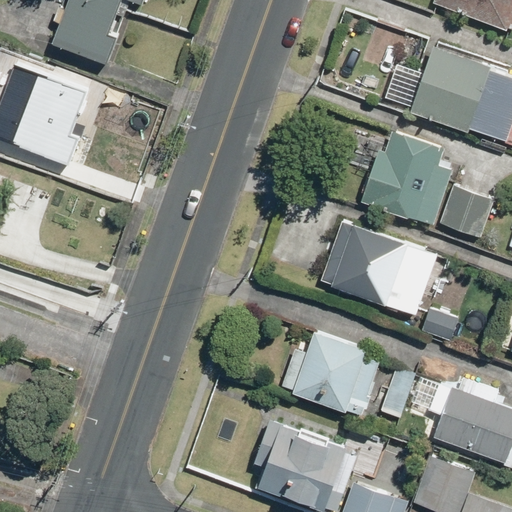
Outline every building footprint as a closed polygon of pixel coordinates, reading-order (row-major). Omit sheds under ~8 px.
[(62,24),(54,43),(109,65),(120,37),(112,34),(125,0),(130,0),(145,5),(146,0),(71,0),(67,11),(61,8),(55,21),(62,24)] [(511,0),(444,0),(511,21),(511,0)] [(510,143),(511,136),(511,74),(439,50),(429,77),(400,67),(388,101),(510,143)] [(0,124),(15,131),(9,146),(66,168),(78,139),(69,136),(85,94),(16,67),(0,106),(0,124)] [(439,166),(445,149),(394,131),(386,153),(377,150),(359,200),(433,226),(452,171),(439,166)] [(495,197),(454,183),(440,222),(481,236),(495,197)] [(440,254),(346,222),(324,284),(418,317),(440,254)] [(461,318),(431,307),(423,331),(452,341),(461,318)] [(296,350),(282,386),(365,416),(382,369),(365,362),(370,349),(319,330),(310,355),(296,350)] [(418,375),(399,368),(382,411),(401,418),(418,375)] [(511,442),(511,408),(451,387),(433,437),(505,463),(511,442)] [(307,423),(277,413),(262,456),(274,460),(267,480),(335,503),(356,441),(341,436),(343,432),(308,420),(307,423)] [(418,497),(459,511),(464,511),(481,467),(435,450),(418,497)] [(408,511),(414,497),(358,477),(345,511),(408,511)] [(466,511),(511,511),(511,499),(476,486),(466,511)]
